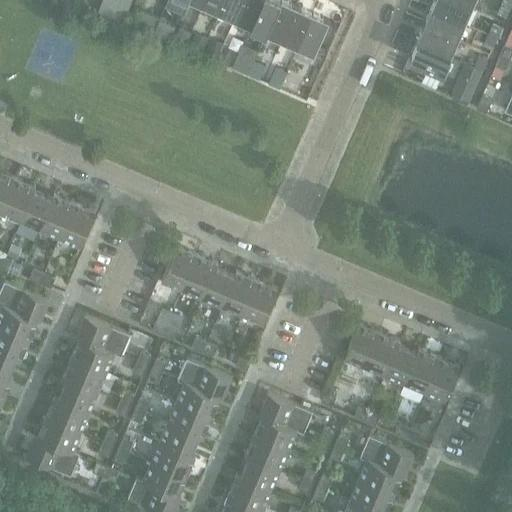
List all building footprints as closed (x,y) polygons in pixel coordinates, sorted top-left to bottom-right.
[(224,0),(205,0),(203,5),(220,12),(224,0)] [(243,0),(224,0),(220,12),(235,19),(243,0)] [(262,0),(243,0),(235,19),(251,26),(262,0)] [(281,0),(262,0),(251,26),(267,33),(281,0)] [(297,6),(284,0),(281,0),(267,33),(282,39),(297,6)] [(456,0),(434,0),(431,9),(465,23),(472,7),(456,0)] [(511,5),(503,2),(499,13),(507,17),(511,5)] [(314,13),(297,6),(282,39),(298,47),(314,13)] [(431,9),(424,24),(458,39),(465,23),(431,9)] [(329,20),(314,13),(298,47),(314,54),(329,20)] [(146,22),(157,27),(160,19),(149,14),(146,22)] [(171,23),(160,19),(157,27),(167,32),(171,23)] [(494,23),(489,34),(498,37),(502,26),(494,23)] [(424,24),(417,40),(451,55),(458,39),(424,24)] [(180,28),(177,36),(188,41),(191,33),(180,28)] [(498,37),(489,34),(485,45),(493,48),(498,37)] [(444,71),(451,55),(417,40),(410,56),(444,71)] [(511,53),(511,46),(505,43),(500,54),(510,58),(511,53)] [(510,58),(500,54),(495,65),(505,69),(510,58)] [(480,55),(475,66),(483,69),(488,58),(480,55)] [(470,100),(478,81),(483,70),(475,67),(470,77),(460,73),(452,91),(470,100)] [(492,99),(482,95),(477,107),(487,112),(492,99)] [(0,211),(15,176),(0,169),(0,211)] [(36,185),(15,176),(0,211),(20,220),(33,189),(34,190),(36,185)] [(52,197),(34,190),(33,189),(20,220),(40,228),(53,198),(52,197)] [(75,201),(55,193),(54,193),(52,197),(53,198),(40,228),(60,236),(75,201)] [(96,210),(75,201),(60,236),(81,245),(96,210)] [(8,254),(18,258),(23,246),(13,242),(8,254)] [(162,279),(183,288),(197,253),(176,244),(162,279)] [(218,262),(197,253),(183,288),(202,297),(215,266),(216,267),(218,262)] [(16,260),(5,256),(0,266),(11,270),(16,260)] [(235,275),(234,274),(216,267),(215,266),(202,297),(222,305),(235,275)] [(34,268),(30,278),(40,282),(44,272),(34,268)] [(257,278),(237,270),(236,270),(234,274),(235,275),(222,305),(242,313),(257,278)] [(55,277),(44,272),(40,282),(51,287),(55,277)] [(278,287),(257,278),(242,313),(263,322),(278,287)] [(5,280),(0,290),(0,303),(2,305),(3,304),(38,319),(37,320),(40,321),(49,299),(5,280)] [(3,304),(2,305),(0,310),(0,326),(29,338),(37,320),(38,319),(3,304)] [(86,314),(80,330),(77,336),(79,338),(80,336),(115,351),(115,352),(121,355),(131,333),(86,314)] [(156,320),(152,330),(163,334),(167,324),(156,320)] [(344,357),(365,365),(380,330),(359,322),(344,357)] [(178,329),(167,324),(163,334),(174,339),(178,329)] [(29,338),(0,326),(0,349),(16,357),(16,358),(20,359),(29,338)] [(401,339),(380,330),(365,365),(385,374),(398,343),(399,344),(401,339)] [(115,351),(80,336),(79,338),(71,356),(107,371),(115,352),(115,351)] [(196,337),(192,347),(203,351),(207,341),(196,337)] [(218,346),(207,341),(203,351),(214,356),(218,346)] [(416,351),(399,344),(398,343),(385,374),(405,382),(418,352),(416,351)] [(439,356),(419,347),(418,347),(416,351),(418,352),(405,382),(424,391),(439,356)] [(16,357),(0,349),(0,372),(8,376),(8,375),(16,358),(16,357)] [(142,350),(137,361),(147,365),(152,354),(142,350)] [(240,355),(236,365),(247,370),(251,360),(240,355)] [(71,356),(63,376),(63,377),(67,379),(67,378),(98,391),(107,371),(71,356)] [(157,356),(153,367),(162,371),(167,361),(157,356)] [(460,364),(439,356),(424,391),(445,399),(460,364)] [(187,357),(178,378),(178,379),(185,382),(185,381),(220,396),(220,397),(222,398),(232,376),(187,357)] [(147,365),(137,361),(132,372),(142,376),(147,365)] [(162,371),(153,367),(148,378),(158,382),(162,371)] [(8,376),(0,372),(0,396),(4,398),(13,377),(8,375),(8,376)] [(67,378),(67,379),(59,397),(59,398),(90,411),(98,391),(67,378)] [(185,381),(185,382),(177,401),(212,416),(220,397),(220,396),(185,381)] [(125,390),(120,400),(130,405),(135,394),(125,390)] [(337,396),(326,391),(321,401),(332,406),(337,396)] [(268,392),(262,407),(259,414),(262,415),(262,413),(297,428),(297,429),(304,432),(313,410),(268,392)] [(55,395),(46,416),(81,431),(90,411),(59,398),(59,397),(55,395)] [(140,396),(136,407),(146,411),(150,400),(140,396)] [(130,405),(120,400),(116,411),(126,415),(130,405)] [(212,416),(177,401),(168,421),(199,434),(198,435),(203,437),(212,416)] [(359,405),(355,415),(365,420),(369,410),(359,405)] [(146,411),(136,407),(131,418),(141,422),(146,411)] [(381,414),(369,410),(365,420),(376,424),(381,414)] [(262,413),(262,415),(254,433),(289,448),(297,429),(297,428),(262,413)] [(46,416),(38,435),(38,436),(73,451),(73,450),(81,431),(46,416)] [(199,434),(168,421),(160,441),(190,454),(191,452),(198,435),(199,434)] [(394,432),(405,437),(409,427),(399,422),(394,432)] [(324,427),(319,438),(329,442),(334,431),(324,427)] [(420,431),(409,427),(405,437),(416,441),(420,431)] [(108,429),(104,440),(113,444),(118,434),(108,429)] [(289,448),(254,433),(245,454),(249,456),(250,455),(280,468),(289,448)] [(340,433),(335,444),(345,448),(350,438),(340,433)] [(73,451),(38,436),(38,435),(36,434),(33,441),(26,456),(71,475),(80,453),(73,450),(73,451)] [(360,456),(367,459),(367,458),(402,473),(402,474),(405,475),(414,453),(369,434),(360,456)] [(124,436),(119,447),(129,451),(133,440),(124,436)] [(329,442),(319,438),(315,448),(325,453),(329,442)] [(113,444),(104,440),(99,451),(109,455),(113,444)] [(190,454),(160,441),(151,460),(186,475),(195,454),(191,452),(190,454)] [(345,448),(335,444),(330,455),(340,459),(345,448)] [(129,451),(119,447),(114,458),(124,462),(129,451)] [(249,456),(242,474),(241,475),(272,488),(280,468),(250,455),(249,456)] [(367,458),(367,459),(359,478),(394,493),(402,474),(402,473),(367,458)] [(186,475),(151,460),(144,479),(143,480),(178,495),(178,494),(186,475)] [(104,476),(108,466),(97,461),(93,471),(104,476)] [(115,480),(119,470),(108,466),(104,476),(115,480)] [(307,467),(303,477),(313,482),(317,471),(307,467)] [(241,475),(242,474),(238,472),(229,493),(264,508),(272,488),(241,475)] [(323,473),(318,484),(328,488),(333,477),(323,473)] [(143,480),(144,479),(137,476),(127,498),(159,511),(173,511),(181,495),(178,494),(178,495),(143,480)] [(313,482),(303,477),(298,488),(308,492),(313,482)] [(385,511),(394,493),(359,478),(351,498),(381,511),(385,511)] [(328,488),(318,484),(314,495),(324,499),(328,488)] [(229,493),(221,511),(220,511),(261,511),(264,508),(229,493)] [(381,511),(351,498),(344,511),(380,511),(381,511)]
